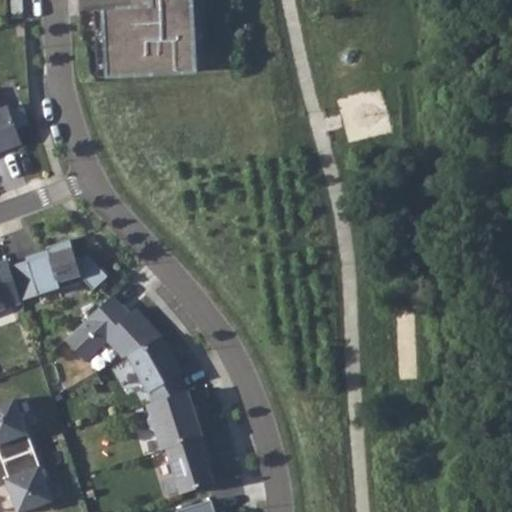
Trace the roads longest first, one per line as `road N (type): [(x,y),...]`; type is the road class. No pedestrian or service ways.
road 1 (residential): [(278,511),(256,411),(187,300),(88,181)]
road 2 (residential): [(88,181),(59,73),(54,0)]
